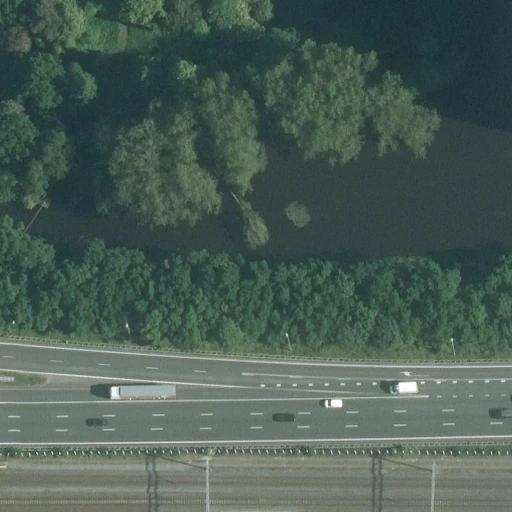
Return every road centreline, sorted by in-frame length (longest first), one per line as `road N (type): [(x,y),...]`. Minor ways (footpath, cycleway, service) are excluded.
road 1 (motorway): [(511,415),(240,420)]
road 2 (motorway): [(240,420),(51,362),(0,357)]
road 3 (motorway): [(240,420),(0,424)]
